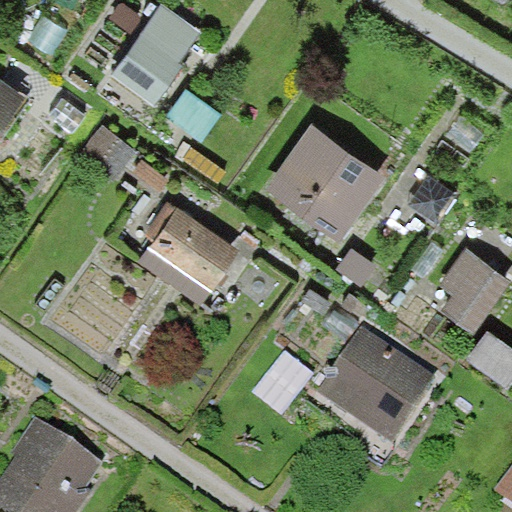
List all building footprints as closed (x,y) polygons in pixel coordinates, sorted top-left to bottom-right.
[(200,32),(159,4),(106,80),(148,108),(200,32)] [(0,126),(23,96),(0,79),(0,126)] [(380,176),(306,125),(259,191),(333,243),(380,176)] [(196,305),(237,244),(176,203),(135,264),(196,305)] [(505,280),(462,249),(437,282),(452,293),(437,312),(466,333),(505,280)] [(439,386),(361,336),(316,405),(394,455),(439,386)] [(76,511),(101,475),(32,429),(0,475),(0,511),(76,511)] [(511,511),(511,474),(493,500),(509,511),(511,511)]
